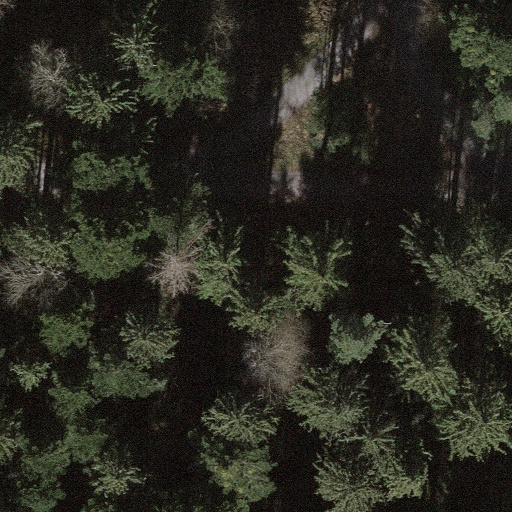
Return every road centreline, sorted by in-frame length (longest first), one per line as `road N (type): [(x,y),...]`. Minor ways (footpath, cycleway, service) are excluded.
road 1 (track): [(0,178),(511,193)]
road 2 (track): [(388,0),(338,65),(206,181)]
road 3 (track): [(511,183),(450,137),(407,84),(388,0)]
